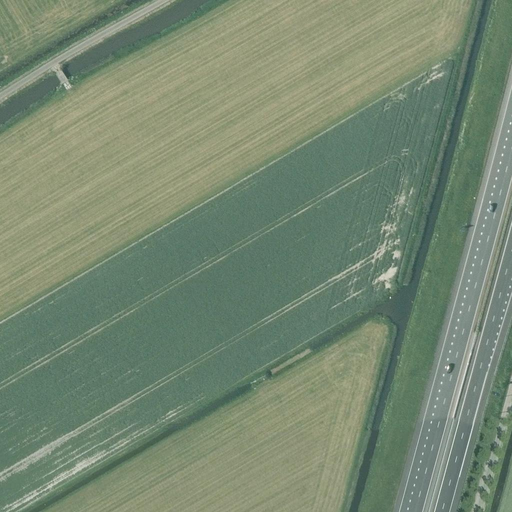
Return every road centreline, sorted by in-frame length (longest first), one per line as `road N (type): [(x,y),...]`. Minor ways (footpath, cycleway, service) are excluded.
road 1 (motorway): [(511,147),(414,511)]
road 2 (motorway): [(441,511),(511,249)]
road 3 (unclassified): [(0,99),(168,0)]
road 4 (unclassified): [(479,511),(511,391)]
